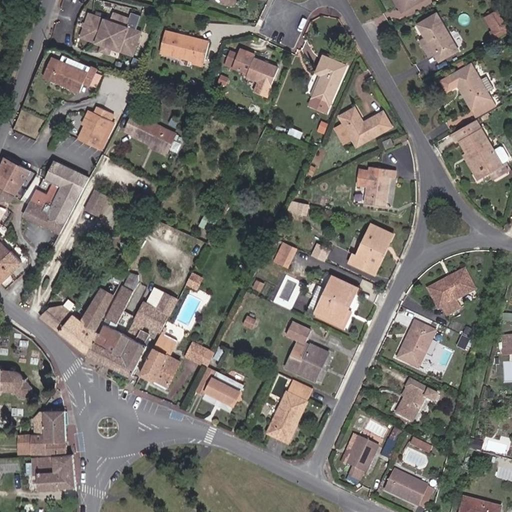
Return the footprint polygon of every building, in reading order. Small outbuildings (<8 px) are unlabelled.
[(390,0),(398,13),(401,10),(395,0),(390,0)] [(395,0),(401,10),(421,0),(395,0)] [(500,10),(491,15),(500,30),(508,24),(500,10)] [(110,20),(88,12),(80,36),(111,47),(132,54),(140,30),(119,23),(110,20)] [(457,49),(436,12),(417,23),(424,36),(418,39),(428,56),(433,53),(437,60),(457,49)] [(112,13),(110,20),(119,23),(121,17),(112,13)] [(177,35),(179,29),(168,26),(162,48),(194,56),(193,60),(205,63),(211,37),(200,34),(199,40),(177,35)] [(199,40),(200,34),(179,29),(177,35),(199,40)] [(108,53),(111,47),(102,43),(99,50),(108,53)] [(278,65),(245,52),(246,48),(241,47),(239,52),(231,49),(226,62),(248,70),(247,73),(266,81),(264,88),(268,90),(278,65)] [(52,51),(49,58),(85,74),(88,67),(52,51)] [(347,64),(324,54),(317,71),(323,74),(313,96),(330,103),(347,64)] [(49,58),(47,62),(55,66),(57,61),(49,58)] [(41,76),(77,92),(81,82),(89,86),(96,71),(88,67),(85,74),(57,61),(55,66),(47,62),(41,76)] [(479,80),(469,63),(440,80),(445,89),(456,82),(475,115),(493,104),(479,80)] [(266,81),(259,78),(256,85),(264,88),(266,81)] [(359,107),(342,116),(360,146),(396,126),(388,110),(367,122),(359,107)] [(94,118),(88,116),(82,130),(77,144),(96,152),(112,116),(101,111),(97,109),(94,118)] [(136,112),(127,130),(166,150),(175,132),(136,112)] [(82,130),(88,116),(85,114),(78,129),(82,130)] [(474,120),(452,133),(457,143),(460,142),(467,153),(477,170),(471,174),(476,181),(486,175),(501,166),(500,164),(492,151),(474,120)] [(393,150),(401,147),(396,136),(388,141),(393,150)] [(149,146),(164,154),(166,150),(151,142),(149,146)] [(499,147),(492,151),(500,164),(506,160),(507,157),(501,147),(499,147)] [(461,157),(471,174),(477,170),(467,153),(461,157)] [(46,195),(36,190),(23,216),(58,234),(65,219),(86,177),(54,161),(45,179),(53,183),(46,195)] [(506,163),(501,166),(486,175),(490,182),(510,170),(506,163)] [(362,170),(361,179),(370,181),(369,187),(367,203),(388,205),(393,177),(398,177),(399,169),(373,165),(372,171),(362,170)] [(0,174),(0,186),(17,195),(30,175),(21,169),(19,172),(4,166),(0,174)] [(13,201),(17,195),(0,186),(0,194),(13,202),(13,201)] [(99,218),(110,198),(97,191),(86,211),(99,218)] [(13,202),(0,194),(0,204),(9,210),(13,202)] [(298,214),(308,216),(311,206),(301,203),(298,214)] [(9,210),(0,204),(0,225),(1,224),(9,210)] [(218,218),(214,216),(202,241),(198,248),(204,251),(220,219),(218,218)] [(349,260),(365,268),(370,259),(374,262),(385,243),(390,245),(395,232),(371,223),(358,253),(353,251),(349,260)] [(177,230),(191,236),(194,230),(180,224),(177,230)] [(377,273),(390,245),(385,243),(374,262),(370,259),(365,268),(377,273)] [(288,270),(297,250),(284,244),(275,263),(288,270)] [(0,245),(0,266),(4,262),(10,256),(8,255),(10,252),(7,250),(5,251),(0,245)] [(4,262),(16,272),(24,262),(15,254),(12,257),(10,256),(4,262)] [(0,282),(3,286),(16,272),(4,262),(0,266),(0,282)] [(132,273),(129,281),(139,284),(140,276),(132,273)] [(465,273),(460,275),(466,286),(472,283),(465,273)] [(330,274),(324,287),(317,284),(307,306),(319,312),(344,322),(349,310),(359,287),(330,274)] [(476,292),(472,283),(466,286),(460,275),(453,280),(454,282),(448,286),(446,284),(430,292),(440,312),(444,310),(448,318),(463,311),(458,302),(476,292)] [(40,319),(88,357),(89,356),(97,333),(95,332),(119,285),(109,278),(83,320),(62,306),(48,310),(40,319)] [(194,295),(200,283),(190,279),(185,291),(194,295)] [(124,287),(135,292),(139,284),(129,281),(124,287)] [(100,335),(97,333),(89,356),(132,377),(149,346),(137,341),(127,337),(116,332),(121,325),(118,325),(135,292),(124,287),(124,286),(102,326),(105,327),(100,335)] [(167,296),(165,295),(157,310),(147,306),(144,304),(137,320),(146,325),(161,334),(177,301),(171,299),(174,293),(169,291),(167,296)] [(155,291),(147,306),(157,310),(165,295),(155,291)] [(345,327),(353,311),(349,310),(344,322),(319,312),(318,315),(345,327)] [(253,329),(257,320),(249,316),(244,325),(253,329)] [(146,325),(137,320),(127,337),(137,341),(146,325)] [(317,329),(299,321),(293,332),(304,337),(311,340),(317,329)] [(440,332),(418,323),(401,360),(422,369),(440,332)] [(162,335),(141,376),(167,390),(181,363),(170,357),(178,342),(162,335)] [(304,337),(299,347),(312,353),(318,343),(311,340),(304,337)] [(504,356),(511,356),(510,339),(503,339),(504,356)] [(332,350),(318,343),(312,353),(299,347),(291,363),(320,377),(332,350)] [(194,349),(187,363),(198,368),(205,354),(194,349)] [(214,358),(205,354),(198,368),(207,373),(214,358)] [(0,367),(0,395),(4,396),(4,391),(12,391),(12,396),(17,395),(20,399),(24,399),(31,393),(32,388),(27,378),(24,379),(21,374),(15,371),(15,367),(8,367),(8,370),(3,370),(3,366),(1,366),(1,368),(0,367)] [(210,370),(206,379),(213,382),(206,399),(205,401),(231,414),(245,388),(210,370)] [(198,394),(206,399),(213,382),(206,379),(198,394)] [(413,379),(409,387),(412,388),(397,416),(416,425),(429,397),(436,400),(440,392),(413,379)] [(294,380),(288,390),(309,399),(314,389),(294,380)] [(296,423),(309,399),(288,390),(271,423),(274,425),(270,433),(289,441),(293,432),(290,430),(294,422),(296,423)] [(190,400),(193,394),(187,391),(184,397),(190,400)] [(67,412),(42,412),(32,419),(33,422),(35,422),(35,433),(46,433),(46,439),(46,442),(67,442),(67,412)] [(68,453),(67,442),(46,442),(46,439),(46,433),(35,433),(20,433),(20,453),(68,453)] [(351,453),(346,464),(365,472),(377,447),(358,437),(351,453)] [(422,448),(425,442),(418,438),(415,445),(422,448)] [(433,454),(436,447),(425,442),(422,448),(433,454)] [(345,467),(346,464),(351,453),(344,450),(338,463),(345,467)] [(20,456),(0,455),(0,468),(20,468),(20,456)] [(75,455),(57,456),(56,461),(35,461),(35,488),(78,486),(75,455)] [(385,489),(417,504),(426,485),(394,470),(385,489)] [(433,488),(426,485),(417,504),(423,507),(433,488)] [(470,499),(467,511),(501,511),(503,506),(470,499)]
